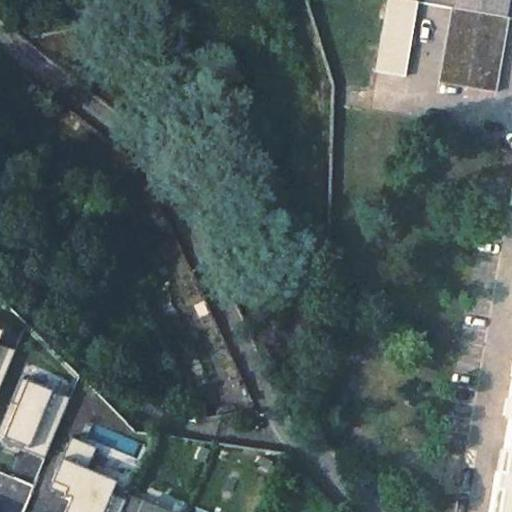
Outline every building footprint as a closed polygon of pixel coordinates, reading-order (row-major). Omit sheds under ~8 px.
[(399,0),(387,0),(374,72),(405,77),(417,3),(415,3),(399,0)] [(504,19),(507,0),(455,0),(454,10),(504,19)] [(452,9),(438,83),(494,94),(509,19),(504,19),(454,10),(452,9)] [(79,379),(66,367),(61,382),(75,388),(79,379)] [(205,393),(192,395),(201,412),(209,410),(205,393)] [(22,445),(1,436),(0,438),(0,495),(7,499),(16,478),(10,475),(22,445)] [(511,511),(511,445),(505,444),(493,511),(511,511)] [(149,511),(140,508),(142,503),(128,497),(121,511),(149,511)]
